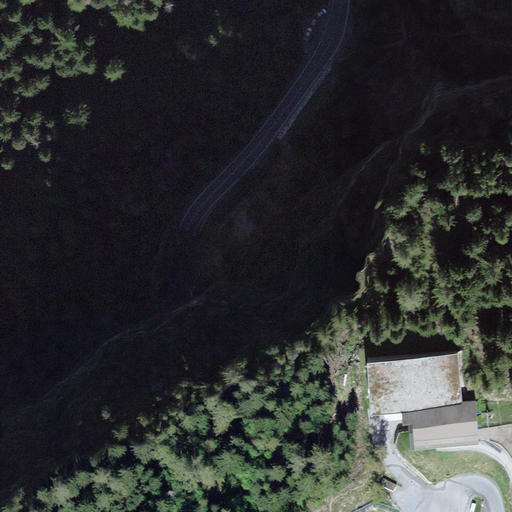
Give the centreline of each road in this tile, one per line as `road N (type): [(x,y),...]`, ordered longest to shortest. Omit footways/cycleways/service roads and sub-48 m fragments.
road 1 (tertiary): [(340,0),(324,51),(290,101),(178,235)]
road 2 (tertiary): [(200,511),(209,426),(172,304),(178,235)]
